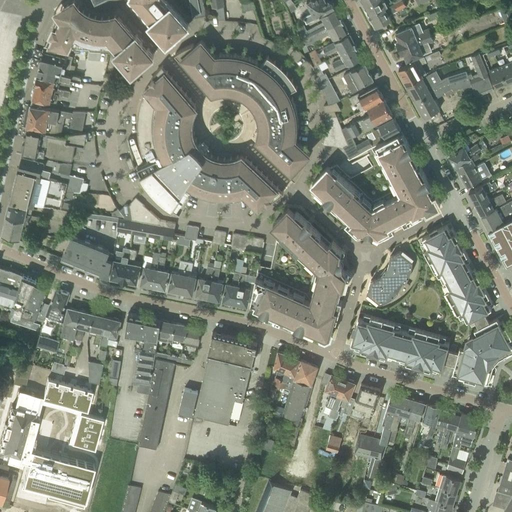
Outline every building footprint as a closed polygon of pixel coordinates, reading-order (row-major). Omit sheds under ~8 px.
[(134,36),(118,17),(116,14),(114,15),(112,15),(109,16),(108,16),(105,16),(103,16),(101,16),(96,16),(95,15),(90,14),(89,13),(84,10),(83,10),(81,8),(79,6),(78,5),(77,3),(75,1),(74,0),(73,0),(54,11),(56,15),(58,17),(46,43),(45,43),(45,44),(46,44),(63,48),(63,47),(89,49),(89,50),(114,52),(115,53),(114,53),(132,73),(154,54),(147,46),(145,48),(141,44),(143,42),(136,34),(134,36)] [(177,12),(167,0),(132,0),(151,22),(149,23),(156,31),(158,30),(161,34),(160,35),(166,43),(183,30),(184,31),(187,28),(186,26),(188,25),(181,16),(178,12),(177,12)] [(188,0),(192,14),(194,14),(195,18),(194,18),(205,16),(202,0),(188,0)] [(210,0),(212,8),(216,7),(218,19),(224,19),(224,20),(225,20),(223,6),(224,6),(222,0),(210,0)] [(240,0),(243,11),(254,9),(250,0),(240,0)] [(334,6),(332,0),(330,1),(329,0),(307,0),(306,1),(312,12),(303,17),(306,23),(317,17),(316,15),(334,6)] [(387,6),(392,3),(389,0),(373,0),(363,5),(369,16),(387,6)] [(403,0),(397,0),(392,3),(387,6),(369,16),(375,27),(391,19),(388,14),(406,5),(403,0)] [(511,6),(510,2),(499,7),(506,23),(511,20),(511,6)] [(296,8),(294,3),(288,5),(291,11),(296,8)] [(316,33),(342,19),(336,8),(320,16),(323,22),(313,27),(315,32),(316,33)] [(429,20),(442,14),(441,10),(437,11),(436,10),(427,14),(429,20)] [(333,39),(348,31),(342,19),(316,33),(315,32),(303,38),(306,45),(330,33),(333,39)] [(398,47),(431,34),(429,28),(422,30),(419,22),(395,32),(398,40),(396,41),(398,47)] [(429,51),(426,43),(433,40),(442,36),(440,30),(431,34),(398,47),(401,53),(404,52),(407,60),(429,51)] [(356,45),(349,34),(324,47),(327,54),(338,48),(340,53),(356,45)] [(294,101),(292,96),(290,97),(287,92),(295,87),(292,82),(289,77),(285,72),(281,68),(276,64),(271,60),(266,57),(261,65),(256,62),(257,60),(252,57),(247,56),(242,54),(236,53),(231,52),(225,52),(219,53),(220,55),(219,55),(215,56),(201,40),(195,45),(193,43),(190,44),(186,46),(183,48),(180,50),(177,52),(175,53),(209,92),(210,91),(212,93),(216,92),(220,91),(224,91),(228,91),(233,91),(236,93),(240,94),(244,96),(244,95),(248,98),(246,100),(251,105),(253,103),(256,107),(255,108),(257,111),(258,115),(259,119),(260,123),(259,127),(259,131),(258,135),(256,139),(259,141),(257,143),(295,179),(296,177),(298,174),(300,171),(302,167),(304,164),(306,161),(304,159),(309,153),(294,139),(295,134),(297,134),(298,129),(298,123),(298,117),(297,112),(296,106),(294,101)] [(74,64),(71,63),(72,57),(73,54),(66,52),(62,51),(63,48),(46,44),(45,49),(43,48),(40,59),(41,59),(40,63),(38,71),(72,80),(73,81),(80,83),(81,79),(81,76),(73,74),(76,65),(74,64)] [(347,65),(362,57),(356,45),(340,53),(343,58),(332,63),(335,70),(347,65)] [(315,65),(318,63),(320,62),(314,49),(309,52),(315,65)] [(439,50),(430,54),(431,59),(441,55),(439,50)] [(487,73),(479,53),(471,56),(478,73),(479,76),(486,92),(493,89),(487,73)] [(407,64),(398,69),(406,84),(415,79),(422,75),(417,65),(421,63),(426,61),(424,56),(414,60),(410,62),(407,64)] [(511,79),(511,68),(509,62),(499,66),(507,85),(511,82),(511,80),(511,79)] [(323,73),(318,63),(315,65),(313,66),(316,71),(318,76),(314,78),(317,84),(328,78),(325,72),(323,73)] [(373,78),(365,63),(350,71),(342,75),(346,82),(346,85),(347,87),(349,88),(351,93),(364,86),(362,84),(373,78)] [(194,111),(196,107),(194,105),(196,103),(162,64),(160,66),(159,68),(156,71),(154,73),(153,75),(154,77),(151,79),(152,82),(145,88),(148,93),(145,95),(143,94),(141,100),(139,106),(138,112),(137,118),(137,125),(137,131),(138,137),(139,143),(141,149),(143,155),(145,154),(148,161),(137,166),(139,170),(141,174),(140,175),(142,178),(145,182),(149,187),(153,192),(158,197),(163,201),(168,205),(172,208),(172,207),(176,209),(180,211),(193,187),(194,188),(193,190),(195,191),(200,193),(202,194),(207,195),(215,197),(216,197),(222,197),(224,197),(230,197),(231,197),(237,197),(239,196),(238,194),(243,193),(258,207),(265,200),(267,202),(270,199),(271,200),(275,197),(277,196),(283,191),(245,155),(244,157),(242,155),(238,157),(235,158),(231,159),(227,159),(223,159),(220,159),(216,158),(213,157),(209,155),(206,153),(203,151),(207,147),(203,142),(199,146),(196,143),(195,140),(193,136),(192,133),(191,129),(191,125),(191,121),(192,118),(193,114),(194,111)] [(507,85),(499,66),(489,70),(496,87),(501,85),(502,87),(507,85)] [(455,89),(471,83),(470,80),(479,76),(478,73),(472,75),(471,73),(467,74),(466,72),(446,78),(442,80),(436,70),(422,78),(422,77),(407,86),(416,101),(442,87),(444,91),(452,87),(454,86),(455,89)] [(71,86),(73,81),(72,80),(38,71),(30,105),(41,107),(43,99),(50,100),(55,101),(57,94),(69,96),(70,91),(58,88),(59,83),(71,86)] [(486,92),(479,76),(470,80),(471,83),(455,89),(454,86),(452,87),(454,89),(457,96),(474,90),(476,96),(486,92)] [(340,100),(328,78),(317,84),(319,89),(323,88),(324,91),(325,94),(326,97),(327,101),(328,104),(331,104),(336,101),(340,100)] [(383,98),(376,85),(365,91),(365,89),(349,97),(353,104),(357,102),(361,110),(367,106),(383,98)] [(439,108),(434,99),(432,95),(435,93),(437,96),(444,91),(442,87),(416,101),(424,116),(439,108)] [(392,114),(383,98),(367,106),(372,115),(370,116),(369,115),(360,120),(365,129),(392,114)] [(340,109),(336,101),(331,104),(328,104),(323,105),(324,111),(334,110),(340,109)] [(64,117),(71,118),(70,127),(82,129),(85,111),(73,111),(73,112),(41,107),(30,105),(27,126),(50,130),(51,121),(63,123),(64,117)] [(348,157),(401,130),(393,116),(378,124),(379,127),(371,131),(375,137),(371,139),(373,142),(371,143),(369,138),(356,145),(352,136),(345,139),(347,144),(343,147),(348,157)] [(352,136),(361,131),(356,121),(341,129),(345,139),(352,136)] [(84,146),(87,131),(67,133),(66,136),(46,133),(46,132),(36,130),(26,128),(24,140),(24,141),(23,145),(22,152),(32,154),(71,160),(72,159),(74,149),(75,144),(84,146)] [(327,166),(312,182),(317,187),(314,189),(317,193),(324,199),(328,203),(335,209),(343,217),(347,220),(345,223),(354,232),(356,234),(357,233),(358,233),(359,233),(360,232),(361,232),(362,232),(363,232),(364,231),(365,232),(366,232),(367,232),(368,233),(369,233),(370,233),(371,233),(372,233),(373,233),(374,234),(375,234),(376,235),(377,235),(378,236),(379,236),(380,237),(382,235),(403,225),(423,214),(421,210),(425,208),(427,212),(439,205),(440,205),(440,204),(440,203),(435,194),(432,196),(430,193),(433,191),(422,170),(418,163),(416,158),(405,137),(401,131),(398,133),(376,144),(378,148),(365,155),(366,156),(371,166),(350,177),(336,164),(329,168),(327,166)] [(473,154),(477,153),(476,152),(486,145),(483,140),(478,144),(477,143),(470,148),(467,143),(449,155),(455,166),(473,154)] [(466,167),(474,163),(472,160),(479,157),(477,153),(473,154),(455,166),(461,177),(469,173),(466,167)] [(18,167),(18,168),(68,181),(65,191),(74,192),(80,192),(82,182),(83,178),(69,174),(72,163),(67,162),(67,163),(63,162),(63,163),(58,161),(53,160),(48,159),(44,160),(44,159),(21,154),(21,155),(23,155),(20,168),(18,167)] [(132,161),(130,157),(130,158),(125,160),(129,169),(134,167),(134,168),(135,168),(134,166),(132,161)] [(484,161),(475,166),(474,163),(466,167),(469,173),(461,177),(466,187),(491,173),(484,161)] [(10,199),(10,200),(34,206),(35,203),(50,205),(61,208),(61,207),(69,209),(71,203),(62,201),(64,197),(72,199),(74,192),(65,191),(68,181),(18,168),(18,170),(11,199),(10,199)] [(507,169),(502,171),(507,181),(511,178),(511,176),(508,169),(507,169)] [(489,181),(477,187),(468,192),(474,203),(488,195),(486,192),(498,186),(495,181),(490,183),(489,181)] [(480,214),(503,202),(506,200),(502,193),(499,194),(498,194),(490,199),(488,195),(474,203),(480,214)] [(142,221),(145,206),(135,197),(129,205),(131,219),(142,221)] [(511,199),(504,203),(481,215),(488,229),(503,221),(511,216),(511,199)] [(9,202),(6,215),(24,219),(32,221),(39,223),(40,216),(30,214),(32,208),(27,207),(19,205),(9,202)] [(131,219),(129,205),(128,205),(124,205),(124,206),(123,206),(123,207),(119,210),(124,216),(124,218),(131,219)] [(148,222),(150,210),(145,206),(142,221),(131,219),(131,231),(147,234),(148,222)] [(252,292),(250,302),(254,304),(253,307),(279,319),(314,335),(315,331),(320,333),(320,335),(325,338),(330,335),(331,330),(330,328),(332,319),(336,321),(336,320),(342,300),(338,299),(340,293),(341,287),(345,288),(348,278),(349,275),(348,275),(347,274),(346,273),(346,272),(345,272),(344,271),(343,270),(343,268),(342,269),(342,267),(342,266),(342,265),(341,264),(341,263),(341,262),(340,261),(340,260),(339,259),(340,259),(340,257),(340,256),(340,255),(340,254),(341,253),(341,252),(341,251),(342,250),(340,248),(332,241),(330,243),(325,238),(310,224),(307,221),(296,211),(294,214),(288,208),(272,224),(275,235),(278,237),(281,240),(279,242),(276,240),(270,267),(259,265),(258,265),(255,277),(252,292)] [(160,220),(157,216),(150,210),(148,222),(159,224),(160,220)] [(81,212),(72,231),(78,232),(78,226),(81,226),(82,216),(118,222),(118,217),(99,214),(81,212)] [(6,215),(1,236),(19,240),(21,230),(22,225),(32,227),(33,225),(31,224),(32,221),(24,219),(6,215)] [(495,241),(511,231),(511,216),(503,221),(488,229),(495,241)] [(131,219),(124,218),(118,217),(118,222),(117,228),(131,231),(131,219)] [(162,237),(165,225),(165,220),(160,220),(159,224),(148,222),(147,234),(162,237)] [(173,233),(175,222),(165,220),(165,225),(162,237),(176,240),(177,234),(173,233)] [(429,233),(418,239),(440,281),(462,323),(473,317),(474,320),(468,323),(471,327),(476,324),(478,327),(489,321),(484,311),(494,306),(494,305),(472,264),(450,222),(439,228),(429,233)] [(190,239),(193,225),(187,224),(184,238),(190,239)] [(196,240),(198,226),(193,225),(190,239),(196,240)] [(218,243),(220,230),(214,229),(212,242),(218,243)] [(224,244),(226,231),(220,230),(218,243),(224,244)] [(501,252),(511,246),(511,231),(495,241),(501,252)] [(246,248),(248,235),(233,233),(230,246),(246,248)] [(81,245),(83,240),(71,235),(61,257),(62,257),(63,256),(75,261),(74,262),(81,245)] [(261,251),(263,241),(264,238),(248,235),(246,248),(261,251)] [(81,245),(74,262),(74,263),(75,261),(88,266),(87,268),(94,250),(96,245),(83,240),(81,245)] [(94,250),(87,268),(88,266),(100,271),(99,273),(103,274),(107,276),(108,276),(112,259),(106,257),(109,251),(107,250),(96,245),(94,250)] [(511,246),(501,252),(507,263),(511,260),(511,246)] [(123,280),(130,248),(123,247),(120,261),(114,259),(110,277),(123,280)] [(136,250),(130,248),(123,280),(136,282),(140,265),(133,263),(136,250)] [(159,256),(160,253),(153,251),(150,266),(144,265),(141,283),(153,285),(159,256)] [(163,269),(165,257),(166,253),(160,251),(160,253),(159,256),(153,285),(165,288),(169,270),(163,269)] [(377,278),(374,279),(373,280),(370,281),(369,284),(369,285),(367,291),(366,292),(367,293),(367,292),(368,293),(369,293),(373,296),(372,297),(373,297),(374,295),(376,297),(377,297),(379,301),(378,301),(379,302),(384,300),(387,298),(390,297),(393,295),(393,294),(396,292),(396,293),(398,291),(396,289),(398,287),(399,286),(401,284),(402,282),(403,280),(405,281),(407,279),(406,279),(408,276),(408,277),(409,273),(410,270),(411,266),(412,260),(411,260),(411,261),(406,260),(407,259),(406,259),(405,258),(406,256),(406,255),(405,256),(401,253),(401,252),(400,252),(400,251),(398,251),(399,252),(393,254),(392,255),(389,257),(389,260),(389,261),(388,265),(387,267),(386,268),(387,269),(382,276),(381,276),(381,275),(380,276),(377,278)] [(207,297),(215,260),(216,255),(210,253),(207,265),(204,278),(199,276),(195,294),(207,297)] [(180,291),(186,261),(180,260),(177,272),(171,271),(168,289),(180,291)] [(217,280),(220,268),(221,261),(215,260),(207,297),(219,299),(223,281),(217,280)] [(193,262),(186,261),(180,291),(192,294),(196,276),(190,275),(193,262)] [(14,305),(22,274),(11,269),(0,266),(0,310),(12,314),(15,305),(14,305)] [(234,302),(241,272),(234,271),(232,283),(226,282),(222,300),(234,302)] [(247,273),(241,272),(234,302),(246,305),(251,282),(245,281),(247,273)] [(41,302),(44,295),(48,286),(47,286),(36,281),(35,281),(36,280),(35,279),(35,280),(23,275),(24,275),(22,274),(14,305),(15,305),(12,314),(20,317),(18,322),(39,330),(48,305),(41,302)] [(408,286),(410,284),(405,281),(403,280),(402,282),(401,284),(399,286),(398,287),(396,289),(398,291),(401,295),(403,293),(405,291),(407,289),(408,286)] [(63,308),(65,302),(69,293),(60,289),(59,291),(55,290),(46,316),(64,323),(67,309),(63,308)] [(71,337),(78,309),(68,307),(67,309),(64,323),(61,334),(71,337)] [(89,329),(93,313),(78,309),(71,337),(81,339),(84,328),(89,329)] [(350,346),(349,347),(395,360),(440,372),(441,373),(444,361),(454,364),(458,352),(455,351),(457,345),(452,344),(450,350),(447,349),(451,337),(405,325),(359,312),(356,325),(353,335),(350,346)] [(100,344),(107,317),(93,313),(89,329),(90,329),(89,334),(95,335),(94,342),(100,344)] [(155,351),(157,338),(157,337),(158,337),(160,319),(128,313),(125,333),(137,335),(136,345),(139,345),(133,383),(138,384),(136,391),(149,393),(151,384),(150,384),(155,355),(155,351)] [(116,336),(118,330),(120,320),(107,317),(100,344),(106,346),(108,337),(115,339),(116,336)] [(472,336),(468,339),(496,362),(499,358),(511,350),(511,346),(511,343),(510,344),(508,339),(511,337),(505,326),(502,328),(499,324),(500,323),(499,322),(497,318),(497,317),(489,321),(478,327),(473,329),(478,338),(475,339),(472,336)] [(171,341),(175,322),(160,319),(158,337),(157,337),(157,338),(171,341)] [(50,332),(53,323),(45,321),(42,330),(50,332)] [(184,344),(188,325),(175,322),(171,341),(184,344)] [(197,347),(201,328),(188,325),(184,344),(197,347)] [(242,401),(257,342),(212,331),(207,352),(209,353),(193,415),(228,424),(234,399),(242,401)] [(40,335),(36,345),(56,351),(59,341),(40,335)] [(454,364),(452,372),(453,372),(458,374),(459,374),(459,373),(464,375),(463,379),(475,382),(476,378),(481,380),(488,382),(493,366),(496,362),(468,339),(466,344),(470,347),(469,350),(459,347),(458,352),(454,364)] [(105,360),(107,349),(105,349),(105,350),(99,348),(98,358),(101,359),(105,360)] [(279,385),(290,354),(277,349),(274,366),(278,368),(273,383),(279,385)] [(295,375),(301,359),(290,354),(279,385),(285,388),(290,373),(295,375)] [(174,362),(165,360),(156,358),(151,384),(149,393),(138,444),(156,448),(174,362)] [(116,385),(121,360),(113,359),(108,383),(116,385)] [(310,383),(317,366),(301,359),(295,375),(294,378),(310,383)] [(99,383),(104,364),(88,360),(89,381),(99,383)] [(54,361),(51,370),(63,374),(65,365),(63,365),(63,363),(54,361)] [(331,406),(343,377),(325,370),(321,381),(327,384),(325,388),(330,390),(325,403),(331,406)] [(47,377),(42,397),(43,397),(86,409),(87,409),(92,389),(47,377)] [(349,413),(349,411),(354,397),(349,396),(355,382),(343,377),(331,406),(328,415),(333,417),(332,422),(334,423),(339,413),(342,415),(344,411),(349,413)] [(312,384),(310,383),(294,378),(293,378),(281,418),(300,424),(312,384)] [(0,393),(9,396),(12,385),(12,384),(2,381),(0,386),(0,393)] [(371,418),(377,398),(380,389),(361,383),(356,398),(355,397),(355,398),(354,397),(349,411),(364,416),(371,418)] [(178,411),(187,414),(186,416),(190,417),(190,414),(192,415),(198,390),(184,387),(178,411)] [(3,434),(0,445),(0,452),(7,455),(6,458),(21,462),(22,459),(26,460),(28,461),(21,488),(83,505),(94,465),(26,446),(38,401),(36,400),(38,394),(19,389),(14,405),(11,404),(6,423),(5,422),(4,424),(6,424),(3,432),(2,432),(2,433),(3,434)] [(387,440),(391,426),(390,426),(394,412),(395,412),(401,395),(391,392),(381,424),(383,425),(380,438),(375,457),(371,456),(366,474),(378,477),(386,443),(387,440)] [(393,441),(396,427),(400,413),(409,416),(414,399),(401,395),(395,412),(394,412),(390,426),(391,426),(387,440),(393,441)] [(419,419),(422,412),(425,402),(414,399),(409,416),(403,435),(410,437),(415,418),(419,419)] [(435,424),(440,406),(427,403),(422,419),(422,420),(422,421),(422,422),(422,423),(423,424),(424,425),(425,425),(426,425),(427,425),(428,424),(429,424),(429,423),(429,422),(430,421),(431,422),(427,433),(432,434),(435,424)] [(444,434),(451,409),(440,406),(435,424),(440,426),(438,432),(439,433),(437,439),(441,440),(442,440),(444,434)] [(451,429),(454,430),(456,422),(458,423),(461,412),(451,409),(444,434),(442,440),(441,440),(438,454),(447,456),(451,442),(448,441),(451,429)] [(72,441),(71,442),(94,448),(103,417),(80,411),(79,412),(80,412),(72,441)] [(471,443),(476,424),(479,417),(461,412),(458,423),(456,422),(454,430),(456,430),(453,443),(447,468),(462,472),(466,460),(456,457),(461,441),(471,443)] [(325,420),(322,427),(330,429),(331,422),(325,420)] [(329,433),(325,447),(337,451),(341,436),(329,433)] [(370,456),(374,437),(359,433),(354,453),(369,456),(369,455),(370,456)] [(432,436),(427,433),(424,443),(429,445),(432,436)] [(273,440),(271,439),(261,436),(258,446),(271,450),(273,440)] [(427,453),(423,464),(435,468),(437,457),(427,453)] [(511,511),(511,459),(507,457),(497,491),(496,490),(492,504),(504,508),(502,511),(511,511)] [(8,477),(0,474),(0,501),(8,504),(12,489),(15,479),(13,478),(15,474),(9,472),(8,477)] [(400,484),(403,475),(393,472),(390,481),(400,484)] [(460,479),(450,476),(443,474),(439,487),(456,492),(460,479)] [(423,475),(421,481),(430,484),(432,478),(423,475)] [(292,489),(278,484),(268,480),(255,511),(307,511),(314,494),(300,488),(297,496),(290,494),(292,489)] [(141,487),(128,484),(126,489),(139,492),(141,487)] [(175,503),(179,492),(184,494),(186,488),(175,484),(172,490),(171,493),(168,501),(175,503)] [(452,505),(456,492),(439,487),(435,500),(452,505)] [(417,488),(415,494),(424,496),(426,490),(417,488)] [(138,498),(139,492),(126,489),(125,495),(138,498)] [(171,493),(158,490),(155,496),(168,501),(171,493)] [(329,505),(333,493),(326,491),(323,504),(329,505)] [(136,504),(138,498),(125,495),(124,501),(136,504)] [(165,507),(168,501),(155,496),(153,502),(165,507)] [(347,497),(346,503),(355,505),(356,498),(347,497)] [(428,511),(449,511),(452,505),(435,500),(429,498),(429,500),(428,500),(428,501),(427,502),(427,503),(427,504),(428,505),(427,506),(429,507),(427,511),(428,511)] [(213,511),(216,506),(207,502),(197,499),(195,505),(199,506),(197,511),(213,511)] [(135,510),(136,504),(124,501),(122,506),(135,510)] [(367,511),(370,502),(364,501),(363,503),(361,511),(367,511)] [(163,511),(165,507),(153,502),(151,508),(161,511),(163,511)] [(373,511),(376,504),(370,502),(367,511),(373,511)]
